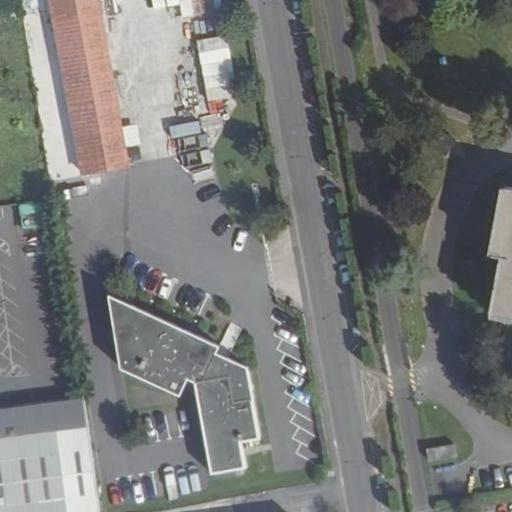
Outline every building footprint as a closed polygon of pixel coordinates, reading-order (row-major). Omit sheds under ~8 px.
[(98,0),(50,0),(84,174),(130,166),(98,0)] [(214,5),(189,10),(194,32),(218,26),(214,5)] [(201,72),(230,67),(225,40),(196,45),(201,72)] [(511,189),(501,188),(489,256),(498,257),(488,314),(511,318),(511,189)] [(262,442),(252,373),(221,358),(225,351),(110,294),(122,368),(184,399),(193,382),(202,386),(215,476),(246,472),(242,445),(262,442)] [(101,511),(86,399),(0,409),(0,511),(101,511)] [(454,445),(426,450),(429,462),(457,458),(454,445)]
